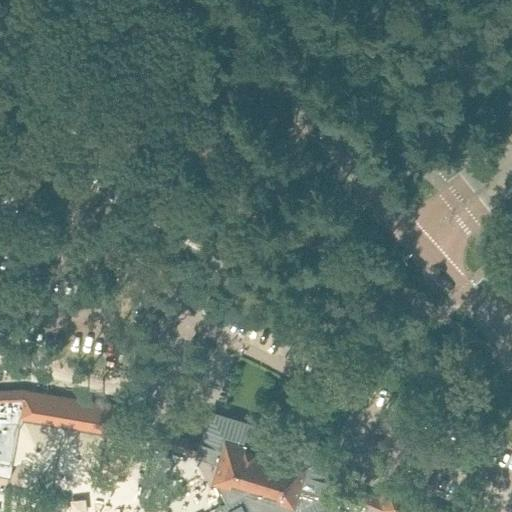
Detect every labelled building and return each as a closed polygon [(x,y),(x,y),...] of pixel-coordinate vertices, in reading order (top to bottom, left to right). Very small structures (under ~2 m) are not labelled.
[(21,417),(13,461),(93,477),(99,435),(123,439),(122,441),(141,444),(147,411),(146,410),(130,408),(132,400),(26,382),(25,390),(23,389),(19,414),(21,415),(21,417)] [(0,473),(11,476),(13,461),(21,417),(19,416),(19,414),(23,389),(2,390),(0,390),(0,473)] [(200,440),(196,454),(220,461),(215,478),(216,478),(228,501),(219,506),(221,511),(346,511),(335,508),(339,497),(376,508),(380,499),(380,500),(369,495),(370,495),(368,495),(359,492),(359,491),(357,491),(348,488),(348,487),(346,487),(336,484),(337,483),(335,483),(327,481),(328,479),(326,478),(330,465),(318,442),(297,436),(286,432),(229,415),(206,427),(202,440),(200,440)] [(151,480),(133,489),(143,508),(161,498),(151,480)] [(96,511),(102,490),(70,482),(62,511),(96,511)] [(380,499),(376,508),(381,511),(383,511),(448,511),(393,486),(387,484),(381,497),(380,499)]
